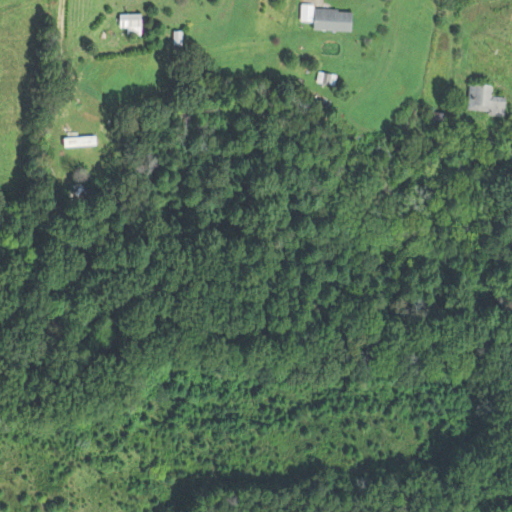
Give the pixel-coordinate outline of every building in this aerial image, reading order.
[(349,32),(350,10),(301,8),(300,20),(312,20),(311,30),(349,32)] [(127,35),(140,34),(139,16),(127,16),(127,35)] [(465,111),(501,115),(504,98),(490,96),(491,85),(469,83),(465,111)] [(414,110),(410,107),(401,124),(406,126),(414,110)] [(424,121),(441,124),(443,113),(427,110),(424,121)] [(62,137),(62,151),(92,150),(92,147),(104,147),(103,135),(62,137)] [(458,168),(469,172),(473,161),(462,157),(458,168)]
